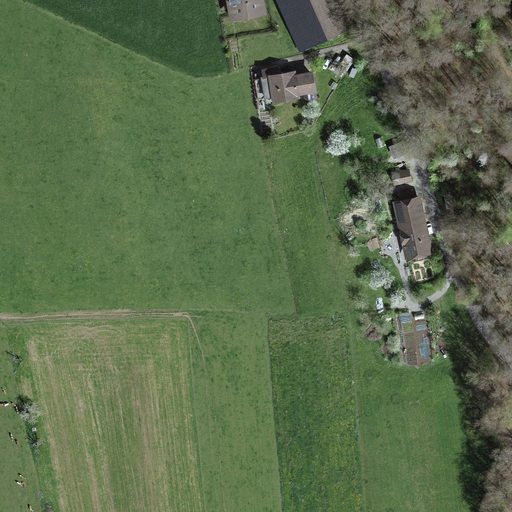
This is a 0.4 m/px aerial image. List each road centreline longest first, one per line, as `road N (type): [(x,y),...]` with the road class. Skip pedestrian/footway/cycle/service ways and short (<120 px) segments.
road 1 (unclassified): [(511,363),(461,284),(355,0)]
road 2 (track): [(0,319),(173,318)]
